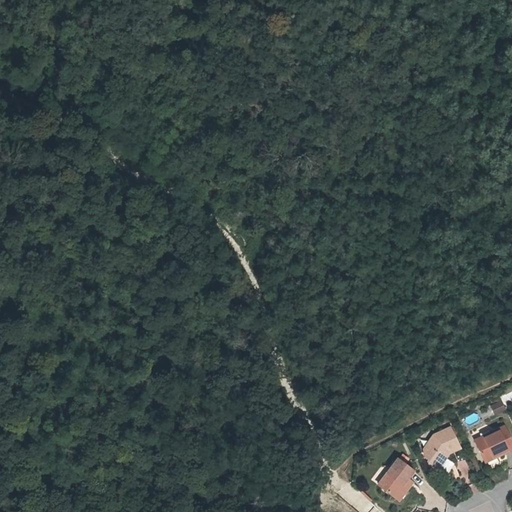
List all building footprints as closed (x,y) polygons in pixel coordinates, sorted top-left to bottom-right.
[(511,408),(511,406),(508,400),(491,409),(495,416),(511,408)] [(503,453),(505,456),(511,452),(511,431),(510,427),(480,441),(489,459),(503,453)] [(434,460),(432,462),(434,466),(442,471),(451,458),(449,453),(453,452),(454,454),(465,448),(456,428),(439,436),(440,439),(435,441),(428,451),(430,457),(434,460)] [(503,453),(489,459),(490,463),(505,456),(503,453)] [(408,483),(412,478),(418,470),(403,458),(383,484),(400,497),(410,484),(408,483)] [(410,484),(400,497),(404,500),(417,482),(412,478),(408,483),(410,484)]
